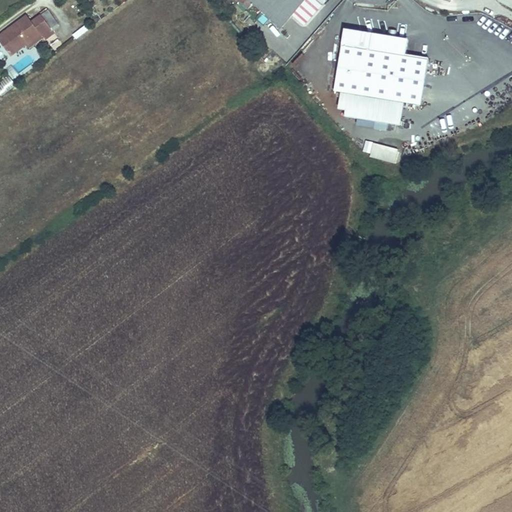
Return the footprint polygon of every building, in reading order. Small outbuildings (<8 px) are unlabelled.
[(244,0),(280,32),(308,0),(244,0)] [(511,0),(501,0),(499,5),(511,13),(511,0)] [(71,11),(73,19),(82,17),(80,9),(71,11)] [(26,17),(0,36),(0,42),(11,57),(40,35),(45,42),(54,35),(40,16),(31,23),(26,17)] [(390,36),(389,45),(398,46),(398,37),(390,36)] [(398,46),(389,45),(376,43),(347,38),(337,100),(351,102),(348,126),(391,133),(395,109),(423,113),(431,66),(410,63),(412,48),(398,46)] [(395,163),(397,149),(365,143),(362,157),(395,163)]
